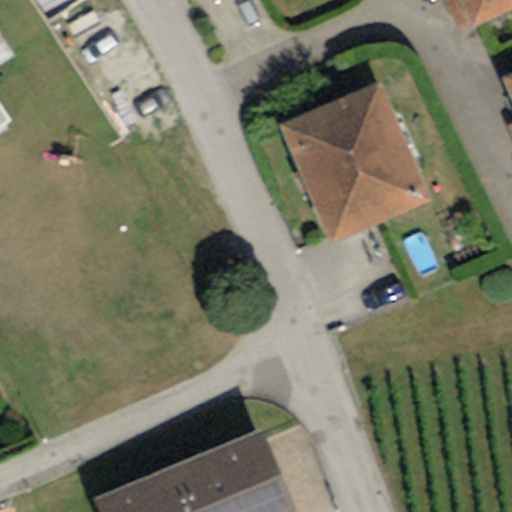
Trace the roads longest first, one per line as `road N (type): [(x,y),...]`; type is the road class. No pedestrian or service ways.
road 1 (residential): [(140,0),(201,100),(308,346)]
road 2 (residential): [(0,481),(308,346)]
road 3 (residential): [(308,346),(368,511)]
